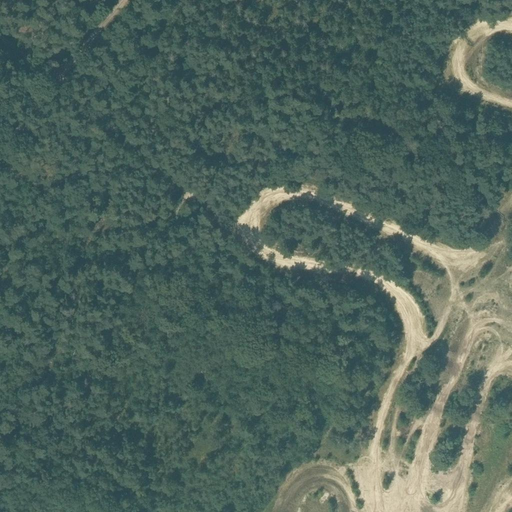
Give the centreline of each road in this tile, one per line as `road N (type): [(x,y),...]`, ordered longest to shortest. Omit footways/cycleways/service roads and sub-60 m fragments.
road 1 (track): [(0,40),(199,197)]
road 2 (track): [(115,0),(0,136)]
